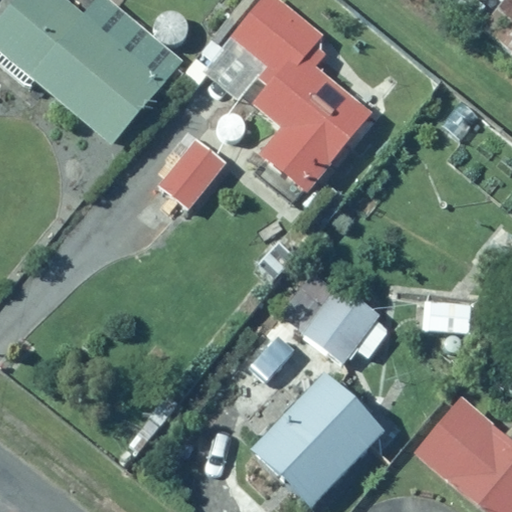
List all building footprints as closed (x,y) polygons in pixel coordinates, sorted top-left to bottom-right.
[(20,0),(0,25),(0,70),(30,96),(38,87),(116,152),(186,67),(106,0),(99,0),(83,20),(76,14),(85,0),(20,0)] [(327,45),(270,0),(263,0),(200,83),(217,96),(234,110),(264,73),(277,83),(254,112),(278,131),(257,158),(308,200),(373,119),(309,67),(327,45)] [(195,144),(154,189),(188,219),(228,173),(195,144)] [(443,235),(426,255),(460,284),(477,264),(443,235)] [(321,272),(282,317),(338,366),(377,321),(321,272)] [(324,380),(251,454),(309,511),(382,437),(324,380)] [(460,406),(415,460),(477,511),(511,511),(511,429),(502,441),(460,406)]
